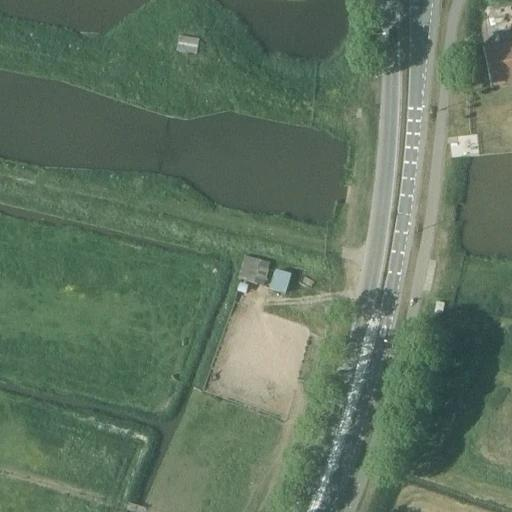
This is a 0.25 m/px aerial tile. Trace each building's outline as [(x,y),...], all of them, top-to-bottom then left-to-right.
[(196,55),(199,40),(178,36),(176,51),(196,55)] [(492,88),(511,84),(511,41),(484,48),(492,88)] [(269,263),(245,256),(238,280),(263,286),(269,263)] [(290,278),(275,273),(270,290),(285,295),(290,278)] [(442,314),(444,304),(436,302),(434,313),(442,314)]
